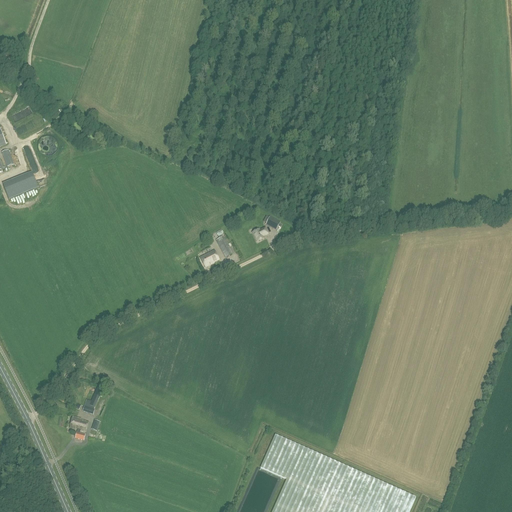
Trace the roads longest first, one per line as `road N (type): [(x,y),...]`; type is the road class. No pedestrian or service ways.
road 1 (track): [(50,395),(100,333),(288,242),(511,210)]
road 2 (track): [(48,0),(25,77),(3,117)]
